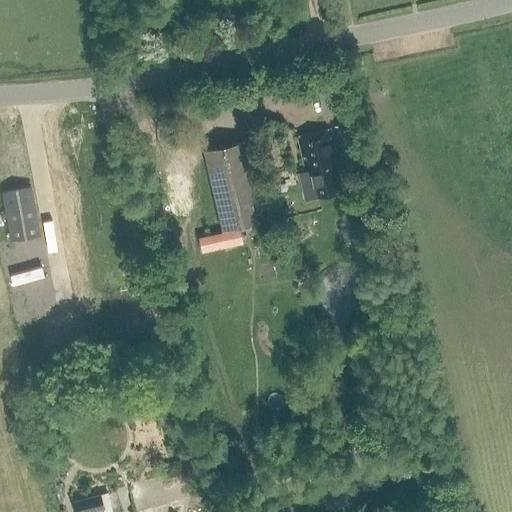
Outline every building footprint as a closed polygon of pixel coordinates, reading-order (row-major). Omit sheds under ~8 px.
[(318,85),(322,109),(336,107),(333,83),(318,85)] [(353,122),(332,127),(340,166),(362,161),(353,122)] [(318,196),(338,191),(333,169),(335,169),(332,156),(337,154),(332,130),(299,137),(307,171),(310,170),(313,182),(315,182),(318,196)] [(203,150),(222,230),(264,219),(245,140),(203,150)] [(9,241),(40,235),(31,187),(0,192),(9,241)] [(105,511),(105,508),(106,508),(103,495),(75,501),(77,511),(105,511)]
